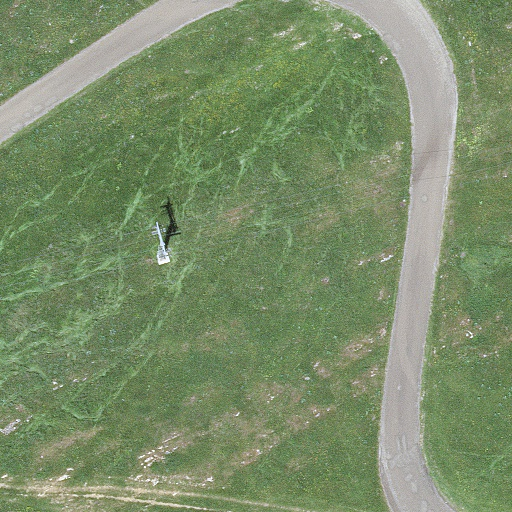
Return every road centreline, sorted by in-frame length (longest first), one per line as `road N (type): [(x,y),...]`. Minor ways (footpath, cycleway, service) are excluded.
road 1 (unclassified): [(421,511),(399,412),(421,271),(429,77),(405,37),(349,0)]
road 2 (unclassified): [(202,0),(0,123)]
